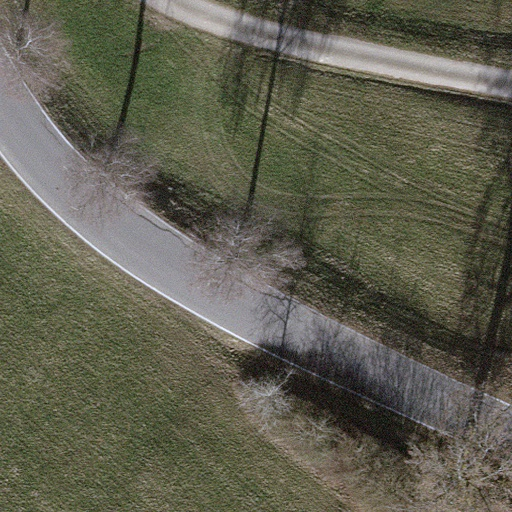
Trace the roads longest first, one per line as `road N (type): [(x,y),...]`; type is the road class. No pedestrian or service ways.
road 1 (tertiary): [(511,432),(266,321),(136,242),(42,156),(0,95)]
road 2 (track): [(511,83),(271,35),(179,0)]
